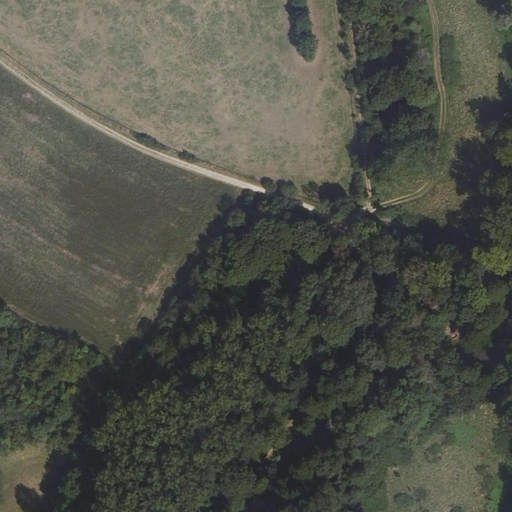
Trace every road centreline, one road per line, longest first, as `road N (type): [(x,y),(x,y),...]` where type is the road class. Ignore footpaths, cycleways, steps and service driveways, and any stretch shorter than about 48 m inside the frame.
road 1 (track): [(0,60),(61,104),(170,160),(391,229)]
road 2 (track): [(391,229),(511,262)]
